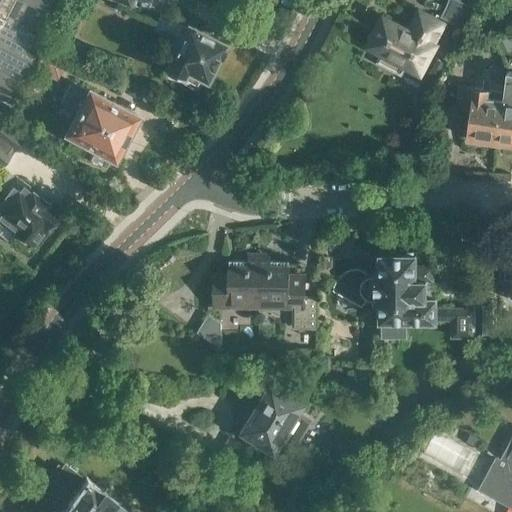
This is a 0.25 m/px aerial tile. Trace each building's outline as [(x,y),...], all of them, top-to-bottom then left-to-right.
[(0,0),(0,15),(4,17),(16,23),(27,2),(23,0),(0,0)] [(23,0),(45,11),(50,0),(23,0)] [(441,16),(465,29),(478,5),(469,1),(467,4),(459,0),(448,0),(446,6),(441,16)] [(421,74),(448,23),(419,8),(410,27),(383,13),(366,45),(381,53),(376,62),(402,75),(407,67),(421,74)] [(182,76),(181,78),(182,80),(183,82),(194,88),(197,87),(199,86),(200,84),(203,78),(206,80),(226,42),(186,21),(185,23),(162,12),(153,29),(176,40),(163,66),(182,76)] [(0,42),(36,60),(43,47),(47,39),(4,17),(0,15),(0,42)] [(0,69),(24,82),(32,66),(36,60),(0,42),(0,69)] [(43,47),(36,60),(32,66),(59,81),(69,62),(43,47)] [(0,100),(11,107),(24,82),(0,69),(0,100)] [(504,95),(498,141),(511,143),(511,69),(507,69),(504,95)] [(110,157),(114,159),(138,114),(88,87),(87,89),(72,81),(59,104),(75,112),(64,132),(94,148),(89,158),(106,166),(110,157)] [(467,137),(498,141),(504,95),(489,93),(490,87),(460,83),(456,106),(472,108),(467,137)] [(0,167),(1,168),(27,136),(1,117),(0,118),(0,167)] [(0,235),(7,240),(10,235),(27,247),(31,243),(32,245),(45,227),(46,228),(47,226),(55,226),(59,220),(57,213),(60,209),(16,175),(14,177),(9,173),(0,184),(0,189),(3,192),(0,195),(0,235)] [(414,264),(416,264),(416,252),(381,252),(380,274),(376,274),(376,273),(367,273),(364,271),(362,270),(359,269),(356,268),(351,268),(348,269),(345,271),(343,273),(340,276),(336,283),(333,290),(362,306),(365,305),(367,304),(370,302),(372,300),(381,301),(381,299),(408,299),(414,291),(414,264)] [(214,308),(259,308),(260,262),(229,262),(229,277),(214,277),(214,308)] [(260,262),(259,308),(292,309),(292,330),(316,330),(317,295),(306,295),(306,278),(290,278),(290,262),(260,262)] [(408,299),(381,299),(381,301),(381,321),(439,321),(439,320),(451,320),(451,338),(476,338),(476,307),(463,306),(438,306),(438,295),(433,295),(433,290),(437,289),(437,282),(434,282),(434,264),(416,264),(414,264),(414,291),(408,299)] [(511,264),(502,264),(500,281),(511,281),(511,287),(511,292),(509,294),(511,297),(511,264)] [(479,310),(479,336),(493,335),(493,299),(479,299),(479,310)] [(196,332),(221,347),(221,321),(208,313),(196,332)] [(272,382),(242,430),(276,451),(305,402),(272,382)] [(511,437),(501,458),(497,455),(479,488),(511,506),(511,437)] [(136,511),(129,507),(129,506),(103,486),(102,487),(87,476),(85,478),(64,463),(53,479),(73,494),(60,511),(136,511)]
